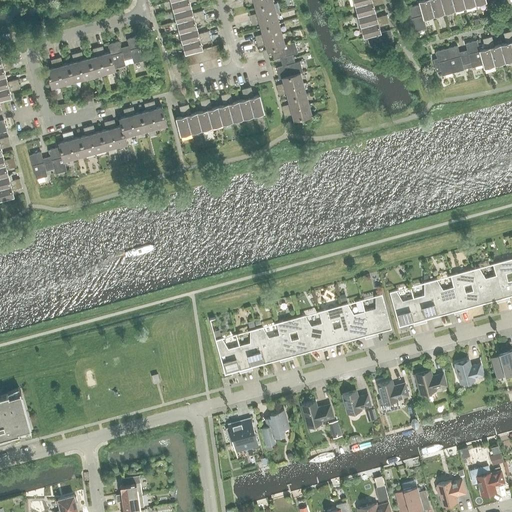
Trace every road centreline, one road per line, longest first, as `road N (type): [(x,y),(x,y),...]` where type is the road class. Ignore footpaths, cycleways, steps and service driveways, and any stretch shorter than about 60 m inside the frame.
road 1 (residential): [(196,410),(511,322)]
road 2 (residential): [(89,114),(50,125),(32,50),(145,13),(142,0)]
